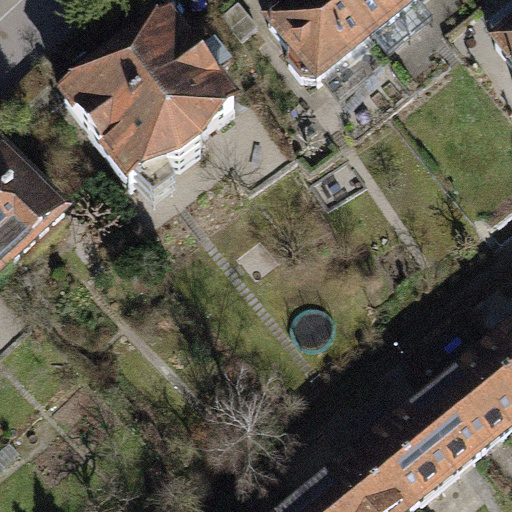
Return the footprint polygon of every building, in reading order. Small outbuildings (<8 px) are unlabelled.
[(347,0),(305,0),(271,28),(334,106),(394,58),(347,0)] [(446,0),(347,0),(394,58),(454,10),(446,0)] [(511,20),(493,37),(511,58),(511,20)] [(191,32),(70,120),(145,223),(266,135),(191,32)] [(13,159),(0,170),(0,274),(18,295),(83,238),(13,159)] [(0,274),(0,310),(18,295),(0,274)] [(511,358),(511,331),(499,342),(511,358)] [(491,472),(511,454),(511,358),(499,342),(430,398),(491,472)] [(409,511),(440,511),(491,472),(430,398),(362,453),(409,511)] [(296,511),(409,511),(362,453),(293,508),(296,511)]
